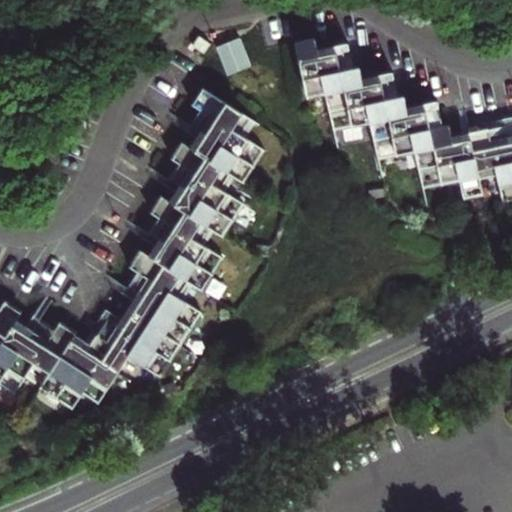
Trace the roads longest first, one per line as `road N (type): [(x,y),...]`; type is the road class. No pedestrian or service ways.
road 1 (tertiary): [(511,289),(45,511)]
road 2 (tertiary): [(109,511),(511,319)]
road 3 (residential): [(255,0),(216,5),(168,28),(129,85),(80,202),(49,228),(0,228)]
road 4 (residential): [(511,64),(454,57),(358,0)]
